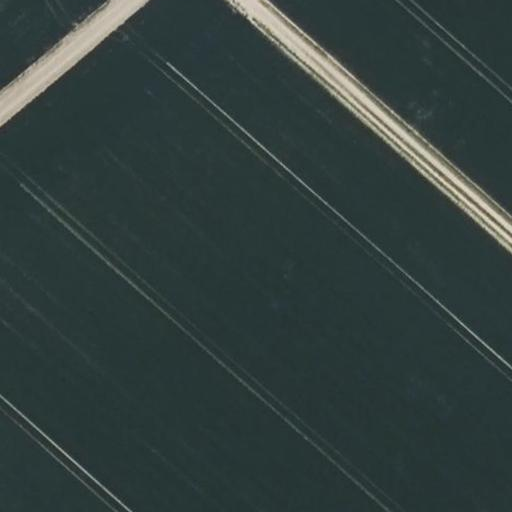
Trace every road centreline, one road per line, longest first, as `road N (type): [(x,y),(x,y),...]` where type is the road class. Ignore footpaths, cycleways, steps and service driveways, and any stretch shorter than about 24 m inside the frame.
road 1 (track): [(511,245),(232,0)]
road 2 (track): [(145,0),(0,117)]
